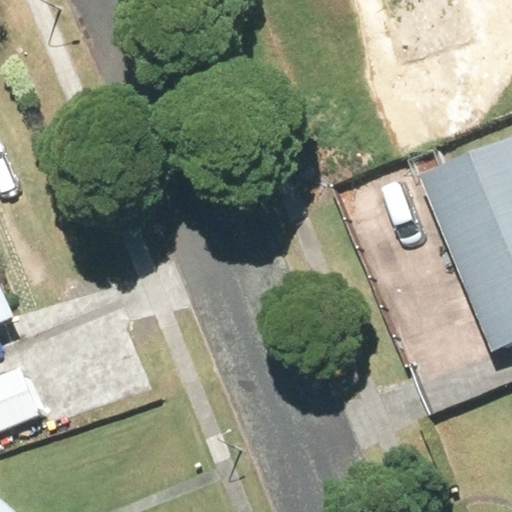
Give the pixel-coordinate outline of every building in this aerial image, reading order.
[(511,0),(406,0),(372,33),(442,108),(511,42),(511,0)] [(511,147),(418,187),(494,366),(511,358),(511,147)] [(0,201),(0,328),(44,310),(0,201)] [(0,444),(62,421),(42,371),(22,379),(5,337),(0,338),(0,444)] [(44,511),(0,471),(0,511),(44,511)]
